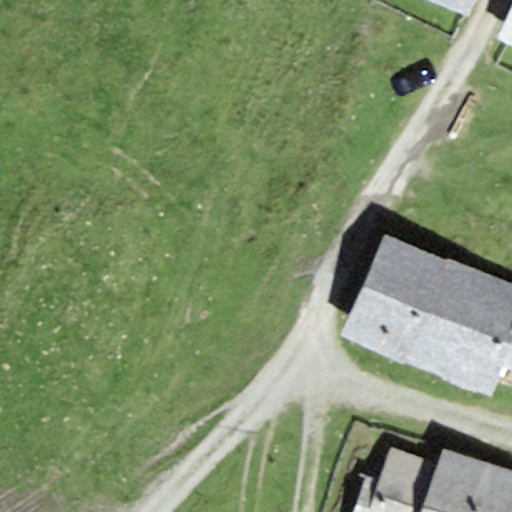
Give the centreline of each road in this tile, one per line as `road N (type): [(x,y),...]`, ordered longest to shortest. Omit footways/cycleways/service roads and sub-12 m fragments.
road 1 (track): [(502,0),(374,195),(348,249),(316,372),(300,511)]
road 2 (track): [(155,511),(252,401),(316,372),(511,430)]
